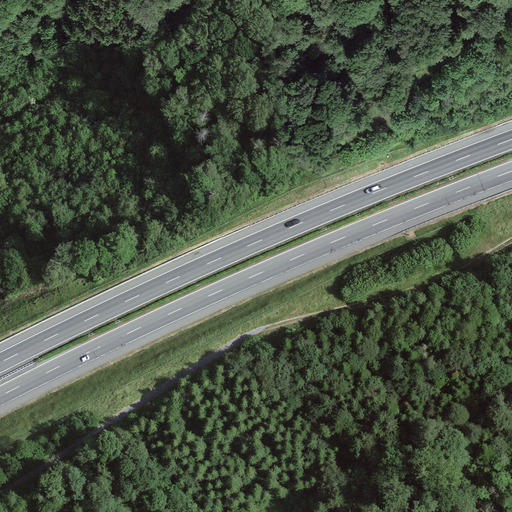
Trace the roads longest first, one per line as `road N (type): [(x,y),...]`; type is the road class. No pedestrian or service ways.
road 1 (motorway): [(0,396),(218,291),(511,171)]
road 2 (motorway): [(511,139),(289,227),(0,362)]
road 3 (track): [(0,497),(255,331)]
road 4 (track): [(511,240),(417,288),(255,331)]
road 5 (track): [(367,127),(510,0)]
